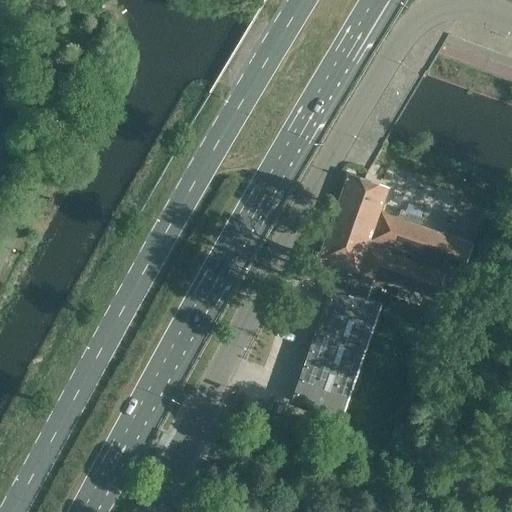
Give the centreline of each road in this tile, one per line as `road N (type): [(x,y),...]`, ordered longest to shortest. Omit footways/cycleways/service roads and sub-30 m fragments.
road 1 (tertiary): [(146,511),(331,153),(413,22),(426,9),(459,1),(511,22)]
road 2 (primary): [(81,511),(379,0)]
road 3 (primary): [(303,0),(14,511)]
